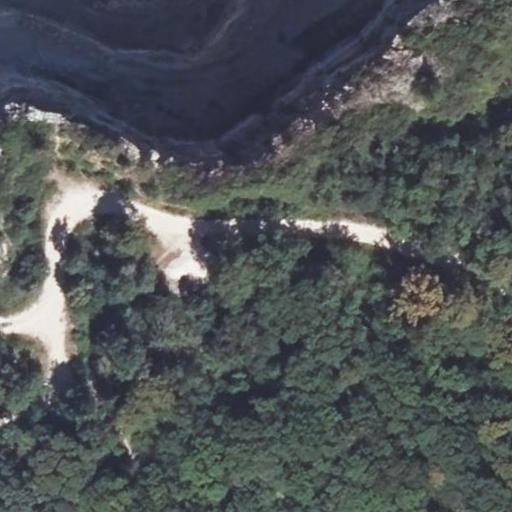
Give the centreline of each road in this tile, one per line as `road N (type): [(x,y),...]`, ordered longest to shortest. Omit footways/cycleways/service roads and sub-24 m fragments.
road 1 (track): [(183,224),(376,236),(511,285)]
road 2 (track): [(69,377),(55,207),(79,188),(183,224)]
